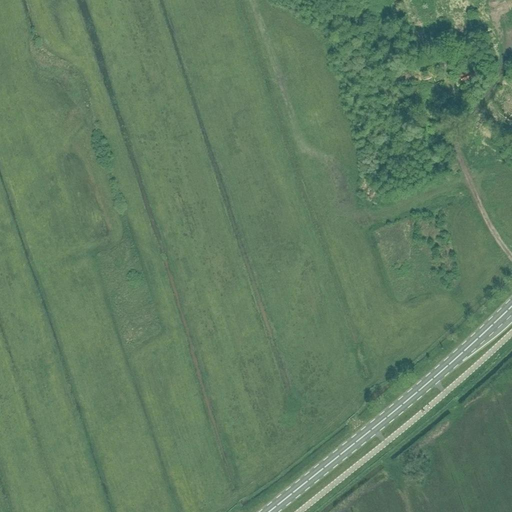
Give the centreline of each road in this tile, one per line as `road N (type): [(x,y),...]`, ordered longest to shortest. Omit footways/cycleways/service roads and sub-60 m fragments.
road 1 (primary): [(268,511),(511,306)]
road 2 (track): [(511,258),(480,208),(453,140),(491,88),(504,26)]
